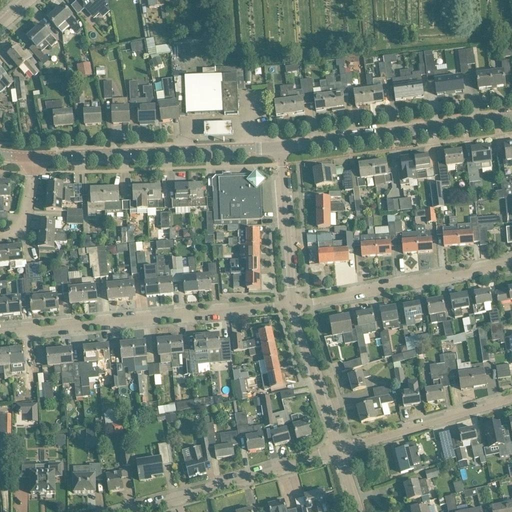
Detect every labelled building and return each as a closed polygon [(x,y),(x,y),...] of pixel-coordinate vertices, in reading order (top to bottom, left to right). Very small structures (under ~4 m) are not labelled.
[(74,0),(76,2),(77,3),(83,10),(84,9),(86,8),(87,9),(94,17),(103,8),(109,3),(108,0),(74,0)] [(165,6),(163,0),(148,0),(149,9),(165,6)] [(79,25),(69,14),(62,7),(48,20),(58,30),(61,34),(70,27),(73,31),(79,25)] [(34,33),(28,38),(34,46),(29,50),(40,61),(45,57),(42,53),(49,46),(52,49),(57,43),(50,35),(48,33),(42,26),(36,30),(34,33)] [(501,47),(506,46),(511,45),(511,43),(511,36),(500,37),(501,47)] [(132,43),(133,57),(144,56),(143,42),(132,43)] [(506,46),(501,47),(487,48),(487,55),(498,54),(499,58),(511,57),(511,49),(506,50),(506,46)] [(8,53),(7,54),(8,55),(8,56),(14,64),(19,69),(24,65),(29,71),(34,77),(39,73),(36,69),(34,67),(29,60),(32,58),(27,52),(24,55),(18,47),(13,51),(12,50),(11,50),(8,53)] [(467,66),(475,65),(473,50),(465,51),(467,66)] [(460,67),(467,66),(465,51),(458,52),(460,67)] [(432,52),(423,54),(425,65),(426,72),(427,76),(427,83),(435,82),(437,96),(450,95),(448,79),(447,71),(437,72),(437,68),(435,68),(434,56),(433,56),(432,52)] [(396,56),(384,57),(385,64),(385,70),(387,81),(392,80),(395,102),(409,100),(407,85),(407,79),(395,80),(394,75),(392,75),(390,64),(396,63),(396,56)] [(152,61),(151,61),(154,68),(162,65),(160,58),(159,58),(152,61)] [(509,62),(501,63),(502,72),(489,73),(492,89),(505,87),(504,78),(511,77),(509,62)] [(77,64),(78,77),(91,76),(90,64),(77,64)] [(385,64),(379,65),(381,82),(387,81),(385,70),(385,64)] [(413,70),(406,71),(407,79),(407,85),(409,100),(424,98),(421,77),(427,76),(426,72),(425,65),(420,65),(419,66),(420,73),(413,74),(413,70)] [(0,93),(1,94),(12,84),(5,76),(7,75),(3,70),(2,71),(0,69),(0,93)] [(186,73),(173,73),(174,79),(175,91),(177,110),(179,120),(179,117),(187,116),(187,115),(224,113),(224,116),(238,115),(238,105),(238,86),(237,86),(237,69),(218,69),(216,69),(216,78),(186,79),(186,73)] [(478,91),(492,89),(489,73),(476,75),(478,91)] [(333,81),(326,82),(330,110),(336,110),(338,112),(345,111),(343,96),(348,95),(347,86),(346,76),(340,76),(341,84),(333,85),(333,81)] [(461,77),(448,79),(450,95),(464,93),(462,83),(461,77)] [(19,101),(25,101),(23,79),(16,80),(19,101)] [(165,104),(160,105),(162,122),(173,121),(172,118),(174,118),(173,110),(177,110),(175,91),(174,79),(162,81),(164,93),(165,104)] [(129,83),(130,100),(138,100),(139,124),(140,124),(140,126),(148,126),(148,123),(155,123),(155,108),(154,108),(154,99),(138,100),(137,82),(129,83)] [(316,112),(330,110),(326,82),(320,83),(322,96),(314,97),(316,112)] [(112,100),(112,83),(104,83),(104,100),(112,100),(113,125),(129,124),(128,109),(128,99),(112,100)] [(294,93),(293,86),(287,87),(291,115),(305,114),(303,99),(296,100),(296,93),(294,93)] [(276,117),(291,115),(287,87),(281,88),(282,94),(280,94),(281,102),(274,103),(276,117)] [(384,103),(382,89),(368,90),(370,105),(384,103)] [(368,90),(353,92),(354,97),(355,107),(370,105),(368,90)] [(84,104),(84,92),(75,93),(76,105),(84,105),(85,126),(101,125),(100,111),(99,111),(99,104),(84,104)] [(63,113),(62,102),(46,103),(47,115),(54,114),(55,128),(73,126),(72,112),(63,113)] [(207,125),(207,140),(236,140),(236,125),(207,125)] [(503,200),(511,198),(511,144),(504,146),(506,162),(498,163),(503,200)] [(472,204),(477,203),(475,185),(480,184),(480,183),(478,171),(491,169),(490,153),(491,153),(490,145),(481,146),(481,149),(472,150),(474,171),(468,172),(469,184),(472,204)] [(463,174),(462,165),(463,165),(462,161),(461,151),(445,154),(446,168),(455,166),(456,175),(463,174)] [(430,170),(428,156),(414,158),(416,172),(426,171),(427,179),(435,178),(434,169),(430,170)] [(416,172),(414,158),(399,160),(400,163),(396,163),(400,186),(410,185),(410,181),(417,180),(416,172)] [(388,175),(386,161),(372,163),(374,178),(375,186),(393,184),(392,175),(388,175)] [(358,188),(366,187),(365,179),(374,178),(372,163),(358,165),(360,179),(357,180),(358,188)] [(316,187),(326,186),(332,185),(330,177),(335,177),(334,169),(314,171),(316,187)] [(345,192),(353,191),(350,172),(343,173),(345,192)] [(214,214),(214,226),(228,226),(228,227),(247,227),(247,221),(261,221),(261,210),(260,187),(263,183),(264,182),(264,181),(256,174),(254,175),(252,178),(216,180),(213,183),(213,194),(214,214)] [(441,184),(441,188),(449,187),(447,174),(439,175),(441,184)] [(4,213),(4,199),(10,198),(10,183),(0,182),(0,220),(7,221),(7,213),(4,213)] [(63,192),(63,184),(47,184),(47,198),(74,199),(74,204),(82,203),(81,185),(74,186),(74,193),(73,193),(63,192)] [(441,184),(430,185),(434,209),(444,208),(441,188),(441,184)] [(130,215),(148,214),(147,211),(147,210),(146,185),(138,185),(138,188),(133,188),(133,202),(130,202),(130,211),(130,215)] [(158,210),(165,210),(165,201),(161,201),(161,187),(155,187),(155,185),(146,185),(147,210),(158,210)] [(203,199),(203,185),(189,186),(190,209),(207,209),(207,199),(203,199)] [(172,210),(190,209),(189,186),(175,187),(175,201),(172,201),(172,210)] [(88,217),(96,217),(96,213),(105,212),(105,204),(104,189),(90,190),(90,194),(87,194),(88,204),(87,204),(88,217)] [(119,203),(119,189),(104,189),(105,204),(105,212),(123,212),(123,203),(119,203)] [(70,204),(70,199),(74,199),(47,198),(47,211),(62,211),(62,204),(70,204)] [(329,213),(338,213),(344,213),(343,208),(343,204),(329,205),(329,199),(327,199),(317,199),(317,214),(329,214),(329,213)] [(400,211),(412,210),(410,199),(399,201),(400,211)] [(393,201),(388,200),(389,213),(400,211),(399,201),(393,201)] [(356,218),(362,217),(360,202),(354,202),(356,218)] [(83,219),(82,211),(68,210),(67,218),(83,219)] [(427,224),(435,223),(433,210),(426,211),(427,224)] [(170,240),(168,214),(161,214),(161,230),(164,230),(165,241),(170,240)] [(318,229),(328,228),(330,228),(329,214),(317,214),(318,229)] [(478,227),(478,226),(494,225),(503,224),(502,216),(477,218),(478,227)] [(83,226),(83,219),(67,218),(67,225),(83,226)] [(363,219),(364,229),(374,228),(373,219),(363,219)] [(67,237),(67,236),(65,236),(65,233),(62,231),(61,230),(62,223),(39,222),(39,235),(67,237)] [(458,246),(473,245),(472,225),(457,227),(457,228),(458,246)] [(494,230),(494,225),(478,226),(479,231),(479,237),(480,247),(488,246),(487,236),(487,232),(492,232),(494,230)] [(247,231),(247,227),(228,227),(228,232),(239,232),(239,239),(233,239),(233,240),(229,240),(229,246),(233,246),(239,246),(259,246),(259,231),(247,231)] [(423,232),(422,227),(415,228),(416,233),(417,254),(432,252),(431,232),(423,232)] [(444,248),(458,246),(457,228),(443,229),(444,235),(443,235),(444,248)] [(362,258),(377,257),(376,244),(375,236),(375,231),(374,231),(367,231),(367,237),(360,238),(362,258)] [(403,255),(417,254),(416,233),(403,234),(402,237),(403,255)] [(319,265),(334,264),(332,234),(324,235),(317,235),(319,265)] [(353,244),(353,234),(347,234),(348,243),(340,243),(340,234),(335,234),(332,234),(334,264),(349,263),(347,244),(353,244)] [(66,244),(67,237),(39,235),(38,249),(54,249),(55,243),(66,244)] [(377,257),(391,255),(390,243),(389,235),(375,236),(376,244),(377,257)] [(90,239),(90,237),(85,237),(85,248),(95,248),(95,243),(94,243),(94,239),(90,239)] [(132,275),(139,275),(136,245),(129,245),(132,275)] [(239,246),(233,246),(229,246),(229,247),(234,247),(241,247),(240,260),(247,260),(259,260),(259,246),(239,246)] [(10,270),(16,269),(15,263),(23,262),(22,247),(8,248),(10,270)] [(10,270),(8,248),(0,248),(0,264),(10,264),(10,270)] [(101,278),(98,248),(78,250),(79,256),(81,257),(85,257),(87,256),(89,255),(90,269),(93,269),(94,279),(101,278)] [(101,278),(108,278),(105,248),(98,248),(101,278)] [(160,296),(157,258),(156,255),(149,256),(151,282),(145,282),(147,298),(160,296)] [(166,280),(166,272),(164,257),(157,258),(160,296),(173,295),(172,280),(166,280)] [(195,264),(195,259),(182,260),(182,259),(176,260),(177,271),(183,271),(183,269),(189,269),(190,278),(183,279),(185,294),(198,293),(197,277),(196,269),(195,264)] [(247,260),(240,260),(239,260),(239,267),(231,267),(231,275),(233,275),(239,275),(247,275),(259,275),(259,260),(247,260)] [(34,279),(41,279),(40,270),(40,266),(40,264),(32,265),(34,279)] [(27,280),(31,280),(34,279),(32,265),(25,265),(27,280)] [(209,265),(210,276),(217,276),(216,265),(209,265)] [(69,274),(68,268),(61,269),(63,284),(69,284),(70,289),(69,289),(70,305),(83,304),(80,273),(69,274)] [(56,296),(57,296),(64,295),(63,284),(61,269),(53,270),(55,289),(56,296)] [(82,280),(81,273),(80,273),(83,304),(97,303),(95,281),(91,279),(82,280)] [(247,289),(259,289),(259,275),(247,275),(247,289)] [(129,278),(129,276),(120,277),(122,300),(135,299),(134,283),(133,283),(133,278),(129,278)] [(198,293),(211,292),(210,282),(210,276),(197,277),(198,293)] [(109,301),(122,300),(120,277),(112,277),(113,285),(107,286),(109,301)] [(31,280),(27,280),(24,281),(25,295),(30,295),(32,295),(32,294),(31,280)] [(18,296),(25,295),(24,281),(16,281),(18,296)] [(43,292),(45,313),(59,311),(57,296),(56,296),(50,297),(49,287),(43,287),(43,292)] [(511,288),(508,289),(509,291),(496,293),(498,303),(511,300),(511,288)] [(474,315),(478,314),(485,313),(484,305),(492,304),(489,291),(474,294),(476,306),(473,307),(474,315)] [(41,313),(45,313),(43,292),(39,292),(38,294),(38,298),(30,299),(32,314),(41,313)] [(469,308),(468,305),(466,295),(451,298),(453,310),(454,310),(455,318),(462,317),(461,309),(469,308)] [(0,317),(9,316),(6,296),(1,297),(2,301),(0,301),(0,317)] [(11,300),(11,296),(6,296),(9,316),(22,315),(20,299),(11,300)] [(431,325),(438,323),(436,315),(445,313),(442,300),(427,303),(431,325)] [(407,328),(415,326),(414,321),(422,320),(419,304),(403,307),(407,328)] [(489,315),(491,326),(500,324),(498,313),(500,313),(499,307),(491,308),(492,314),(489,315)] [(388,310),(387,308),(381,309),(381,311),(380,311),(382,324),(390,322),(392,330),(399,329),(398,321),(396,308),(388,310)] [(366,348),(363,335),(375,333),(374,325),(372,313),(356,316),(359,327),(355,328),(355,331),(358,343),(358,346),(359,349),(366,348)] [(468,332),(477,330),(474,315),(469,316),(471,326),(468,331),(468,332)] [(351,331),(349,317),(330,320),(333,337),(343,335),(345,345),(358,343),(355,331),(351,331)] [(446,340),(453,337),(451,322),(443,323),(446,340)] [(503,324),(500,325),(491,326),(489,326),(491,342),(500,340),(500,344),(507,343),(508,352),(511,352),(511,351),(511,338),(505,340),(503,324)] [(248,350),(249,350),(254,349),(262,347),(274,345),(271,330),(259,333),(261,340),(247,343),(248,350)] [(219,341),(219,335),(206,336),(208,352),(209,360),(209,365),(232,363),(230,340),(219,341)] [(234,352),(242,351),(241,335),(232,336),(234,352)] [(408,352),(414,351),(413,349),(430,345),(428,335),(406,339),(408,352)] [(208,352),(206,336),(194,338),(195,351),(189,351),(192,375),(198,375),(197,366),(209,365),(209,360),(208,352)] [(462,337),(453,338),(454,347),(463,346),(462,337)] [(192,375),(189,351),(183,352),(182,339),(170,340),(172,364),(172,369),(182,368),(183,377),(192,376),(192,375)] [(489,362),(488,355),(485,339),(480,340),(479,340),(483,363),(489,362)] [(157,341),(158,351),(159,357),(160,356),(161,365),(172,364),(170,340),(157,341)] [(133,344),(136,372),(149,371),(149,377),(155,376),(154,365),(147,366),(145,342),(133,344)] [(385,358),(392,357),(390,342),(382,343),(385,358)] [(120,345),(121,355),(122,360),(123,368),(129,368),(129,373),(136,372),(133,344),(120,345)] [(265,361),(277,359),(274,345),(262,347),(265,361)] [(108,346),(96,347),(99,375),(111,374),(110,361),(109,356),(108,346)] [(82,389),(90,388),(89,380),(99,379),(99,375),(96,347),(84,348),(85,364),(79,364),(82,389)] [(11,367),(24,366),(23,349),(9,351),(11,367)] [(61,366),(62,374),(62,380),(74,379),(76,399),(83,398),(82,389),(79,364),(73,365),(72,349),(59,351),(61,366)] [(12,380),(12,374),(11,367),(9,351),(0,351),(0,368),(4,368),(5,381),(12,380)] [(62,374),(61,366),(59,351),(47,352),(48,367),(54,367),(55,375),(62,374)] [(455,354),(443,356),(445,364),(446,364),(446,368),(457,367),(455,354)] [(445,364),(443,356),(439,356),(440,365),(430,366),(433,383),(434,390),(426,391),(428,404),(443,401),(442,389),(441,389),(440,381),(439,377),(448,376),(446,368),(446,364),(445,364)] [(262,377),(280,373),(277,359),(265,361),(268,375),(261,376),(262,377)] [(346,372),(362,367),(361,359),(343,365),(346,372)] [(461,391),(473,389),(471,373),(470,365),(457,367),(461,391)] [(498,379),(510,377),(509,365),(496,367),(498,379)] [(396,386),(405,384),(403,370),(394,371),(396,386)] [(473,389),(486,387),(484,371),(471,373),(473,389)] [(371,378),(370,372),(362,374),(362,373),(349,377),(353,392),(366,389),(364,380),(371,378)] [(264,391),(271,390),(283,387),(280,373),(262,377),(264,391)] [(237,402),(248,400),(244,380),(233,382),(237,402)] [(402,394),(404,408),(420,405),(419,398),(421,398),(419,388),(417,389),(416,382),(408,383),(410,393),(402,394)] [(45,401),(53,400),(52,384),(44,385),(45,401)] [(390,386),(373,390),(375,399),(396,395),(396,394),(394,385),(390,386)] [(282,401),(295,399),(293,391),(280,393),(281,400),(282,400),(282,401)] [(360,407),(357,408),(361,424),(376,420),(384,417),(382,410),(381,406),(398,402),(396,395),(375,399),(371,400),(372,404),(360,407)] [(274,424),(269,398),(261,399),(262,406),(266,428),(271,427),(273,434),(271,434),(275,446),(289,442),(286,430),(283,419),(276,421),(277,424),(274,424)] [(261,399),(253,400),(254,408),(262,406),(261,399)] [(191,409),(190,402),(175,404),(158,407),(159,414),(191,409)] [(37,405),(15,405),(16,415),(37,415),(37,405)] [(118,408),(102,410),(104,425),(119,423),(118,408)] [(176,414),(166,415),(166,423),(176,423),(176,414)] [(238,430),(249,429),(246,414),(235,415),(238,430)] [(11,416),(0,415),(0,441),(0,461),(11,461),(11,416)] [(209,416),(204,417),(208,440),(214,439),(215,438),(213,424),(211,425),(209,416)] [(306,417),(299,420),(297,416),(291,417),(287,418),(288,423),(292,422),(297,440),(312,436),(309,428),(310,427),(310,426),(309,426),(308,423),(306,417)] [(121,423),(110,425),(112,436),(123,434),(121,423)] [(502,438),(497,424),(482,427),(483,429),(487,449),(494,448),(497,460),(510,457),(505,438),(502,438)] [(262,436),(261,427),(253,428),(254,437),(246,438),(248,452),(264,449),(262,436)] [(93,429),(85,429),(85,439),(94,439),(93,429)] [(478,447),(474,429),(459,432),(462,443),(470,442),(474,459),(479,458),(481,464),(486,463),(482,446),(478,447)] [(217,460),(234,458),(232,447),(239,445),(237,433),(223,435),(225,447),(215,449),(217,460)] [(65,435),(55,435),(55,447),(65,447),(65,435)] [(450,437),(439,440),(443,455),(441,455),(442,461),(444,461),(455,458),(450,437)] [(95,440),(86,440),(86,448),(95,448),(95,440)] [(423,441),(424,455),(432,455),(431,440),(423,441)] [(406,449),(395,452),(401,474),(413,471),(414,474),(423,471),(422,468),(421,468),(419,459),(420,458),(419,456),(418,456),(415,443),(413,444),(408,445),(406,446),(407,449),(406,449)] [(173,465),(172,455),(170,444),(158,446),(160,458),(136,462),(138,477),(139,477),(140,482),(151,480),(151,478),(163,476),(161,463),(169,461),(170,466),(173,465)] [(189,479),(206,474),(203,462),(205,461),(204,454),(210,453),(209,445),(189,451),(192,458),(185,460),(186,464),(185,464),(185,465),(182,465),(184,473),(187,473),(189,479)] [(123,467),(131,466),(128,448),(120,449),(123,467)] [(459,470),(468,468),(467,461),(468,461),(465,448),(454,451),(459,470)] [(36,474),(36,464),(18,464),(18,478),(31,478),(31,494),(31,495),(32,495),(40,495),(40,496),(47,496),(46,495),(54,494),(54,495),(55,495),(55,493),(55,477),(62,477),(61,465),(49,465),(49,473),(36,474)] [(101,481),(103,481),(101,465),(89,465),(90,467),(90,476),(73,476),(74,494),(82,494),(87,494),(95,493),(95,481),(101,481)] [(433,468),(425,469),(425,470),(426,472),(425,472),(427,480),(440,477),(438,469),(435,470),(434,467),(433,468)] [(109,492),(123,490),(122,479),(127,478),(126,470),(119,471),(120,473),(106,475),(109,492)] [(408,501),(418,499),(421,498),(420,497),(429,495),(425,480),(404,486),(408,501)] [(461,482),(453,484),(456,495),(464,493),(461,482)] [(484,500),(491,498),(488,487),(482,488),(484,500)] [(485,505),(484,500),(482,488),(476,490),(478,497),(479,506),(485,505)] [(298,511),(326,511),(324,499),(326,499),(324,489),(315,491),(316,494),(304,496),(307,507),(298,510),(298,511)] [(478,497),(476,490),(464,492),(465,499),(478,497)] [(454,511),(452,497),(444,499),(446,505),(447,511),(454,511)] [(286,511),(284,502),(269,506),(270,511),(286,511)]
